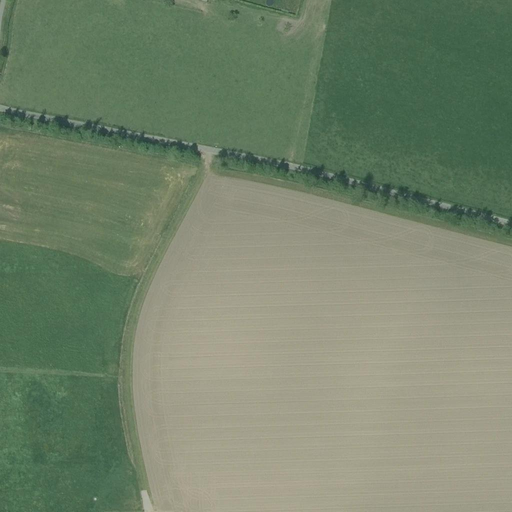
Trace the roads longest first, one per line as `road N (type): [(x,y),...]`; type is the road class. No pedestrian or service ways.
road 1 (unclassified): [(511,225),(297,168),(0,108)]
road 2 (track): [(206,151),(136,306),(128,342),(140,485)]
